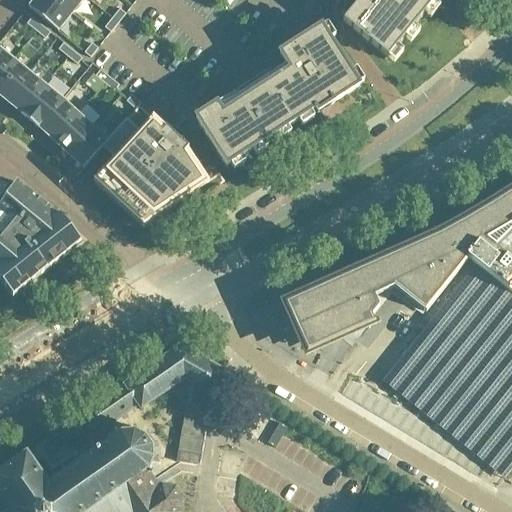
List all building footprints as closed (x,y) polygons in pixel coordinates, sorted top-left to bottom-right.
[(71,14),(54,0),(33,0),(27,7),(57,31),(71,14)] [(82,0),(54,0),(71,14),(82,0)] [(361,0),(343,22),(388,59),(436,0),(368,0),(366,3),(361,0)] [(118,23),(126,14),(119,8),(111,18),(118,23)] [(41,25),(31,17),(25,24),(35,32),(41,25)] [(111,18),(103,28),(110,33),(118,23),(111,18)] [(35,32),(45,40),(50,33),(41,25),(35,32)] [(216,106),(195,119),(226,167),(314,111),(316,115),(319,113),(318,112),(330,105),(330,106),(333,104),(332,103),(338,100),(358,87),(320,28),(278,55),(286,67),(219,110),(216,106)] [(72,51),(63,43),(57,49),(67,57),(72,51)] [(90,44),(83,52),(90,58),(97,49),(90,44)] [(0,75),(13,59),(0,49),(0,75)] [(67,57),(77,65),(82,58),(72,51),(67,57)] [(13,59),(0,75),(0,96),(5,101),(29,72),(13,59)] [(75,85),(81,68),(68,64),(62,81),(75,85)] [(29,72),(5,101),(21,113),(20,114),(21,114),(45,85),(29,72)] [(102,72),(94,82),(100,87),(108,77),(102,72)] [(104,84),(113,92),(118,85),(110,78),(104,84)] [(45,85),(21,114),(37,127),(60,98),(45,85)] [(126,102),(135,110),(141,104),(131,96),(126,102)] [(60,98),(37,127),(38,128),(38,127),(51,140),(52,141),(77,113),(61,99),(60,98)] [(164,130),(139,107),(107,141),(102,146),(116,159),(94,182),(143,227),(188,198),(207,184),(186,152),(188,150),(165,129),(164,130)] [(52,141),(53,141),(66,154),(67,154),(92,127),(77,113),(52,141)] [(67,154),(68,155),(82,168),(102,146),(107,141),(92,127),(67,154)] [(65,256),(81,243),(72,233),(59,216),(58,217),(16,182),(0,205),(0,282),(12,297),(54,264),(54,265),(65,256)] [(368,267),(286,305),(308,353),(374,323),(371,317),(378,307),(374,298),(393,288),(425,313),(468,259),(508,290),(511,286),(511,189),(496,200),(469,217),(432,238),(368,267)] [(141,409),(184,380),(212,396),(225,373),(224,372),(210,364),(194,355),(178,346),(168,353),(163,356),(112,391),(107,395),(77,415),(92,437),(138,405),(141,409)] [(179,511),(182,501),(175,490),(161,487),(157,490),(145,472),(146,472),(151,476),(153,474),(148,470),(152,462),(159,463),(159,461),(153,458),(152,449),(158,448),(156,445),(151,447),(146,440),(150,435),(148,433),(144,437),(136,433),(137,427),(134,427),(133,433),(124,434),(122,428),(119,429),(121,435),(113,441),(109,435),(106,437),(110,443),(98,451),(94,446),(92,447),(95,453),(83,462),(79,456),(78,457),(75,452),(62,453),(54,458),(44,443),(0,474),(0,511),(179,511)]
